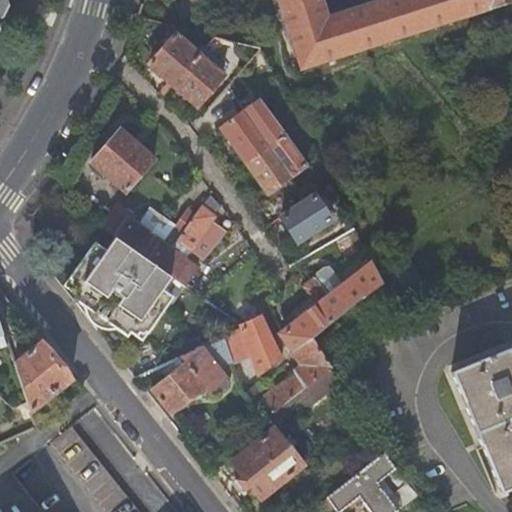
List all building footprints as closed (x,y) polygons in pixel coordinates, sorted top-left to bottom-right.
[(30,0),(38,2),(38,0),(0,0),(0,16),(5,7),(2,0),(30,0)] [(511,0),(277,0),(300,71),(511,1),(511,0)] [(150,68),(172,87),(199,55),(176,35),(173,35),(149,64),(150,68)] [(199,55),(172,87),(194,106),(198,105),(222,79),(221,74),(199,55)] [(220,129),(246,164),(285,136),(258,101),(220,129)] [(285,136),(246,164),(267,194),(306,165),(290,143),(303,135),(298,126),(285,136)] [(153,160),(119,131),(90,163),(111,182),(108,185),(113,190),(117,186),(124,193),(153,160)] [(331,221),(314,195),(283,215),(280,218),(298,243),(331,221)] [(251,215),(263,232),(280,218),(283,215),(275,203),(251,215)] [(200,208),(183,233),(175,243),(184,249),(188,252),(213,217),(200,208)] [(127,220),(114,239),(156,269),(175,243),(183,233),(176,227),(162,244),(127,220)] [(74,295),(71,299),(81,307),(83,312),(84,316),(86,319),(89,323),(93,326),(97,328),(101,330),(106,331),(111,331),(114,330),(125,338),(129,334),(135,338),(158,305),(155,303),(163,292),(160,290),(169,278),(156,269),(114,239),(105,251),(102,249),(94,260),(92,258),(69,291),(74,295)] [(63,287),(69,291),(92,258),(94,260),(102,249),(94,243),(63,287)] [(175,243),(156,269),(169,278),(184,288),(197,269),(179,256),(184,249),(175,243)] [(318,276),(314,279),(341,316),(381,285),(364,252),(333,277),(340,288),(332,294),(324,284),(318,276)] [(333,277),(324,284),(332,294),(340,288),(333,277)] [(341,316),(314,279),(303,288),(317,306),(280,334),(293,351),(310,340),(341,316)] [(171,298),(163,292),(155,303),(158,305),(135,338),(140,342),(171,298)] [(81,307),(71,299),(86,319),(84,316),(83,312),(81,307)] [(240,329),(223,337),(230,356),(247,347),(257,378),(282,361),(260,317),(239,327),(240,329)] [(0,351),(9,350),(0,321),(0,351)] [(93,326),(89,323),(114,354),(125,338),(114,330),(111,331),(106,331),(101,330),(97,328),(93,326)] [(301,367),(292,373),(294,377),(302,392),(329,370),(310,340),(293,351),(294,352),(292,353),(301,367)] [(14,364),(31,412),(71,380),(69,378),(55,360),(41,343),(14,364)] [(159,369),(167,365),(152,346),(120,362),(122,364),(135,381),(159,369)] [(229,383),(201,348),(195,351),(180,359),(183,363),(151,390),(171,415),(203,388),(211,398),(213,397),(217,399),(229,389),(228,385),(229,383)] [(511,360),(508,352),(450,374),(466,412),(499,495),(511,490),(511,360)] [(302,392),(271,416),(278,426),(300,409),(303,413),(338,385),(329,370),(302,392)] [(264,413),(269,418),(271,416),(302,392),(294,377),(263,399),(269,409),(264,413)] [(253,387),(244,393),(253,404),(253,405),(257,393),(254,389),(253,387)] [(36,427),(27,404),(22,406),(15,409),(24,433),(36,427)] [(50,445),(103,511),(138,511),(71,427),(50,445)] [(303,468),(273,430),(230,464),(241,478),(236,482),(243,492),(248,487),(260,502),(303,468)] [(393,473),(383,456),(326,501),(333,511),(342,511),(357,501),(365,511),(395,511),(396,511),(377,486),(393,473)]
